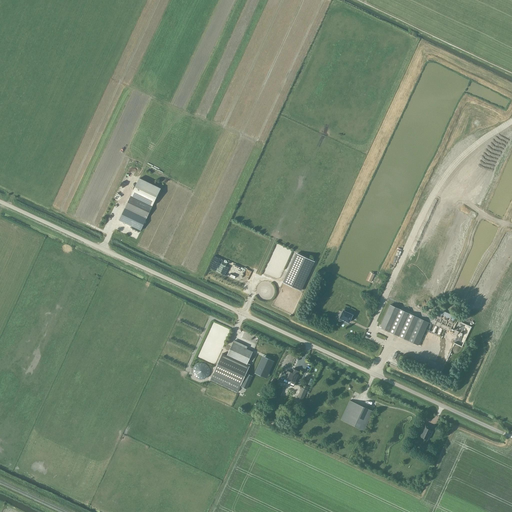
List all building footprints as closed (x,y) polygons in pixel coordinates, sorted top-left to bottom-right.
[(161,189),(139,178),(119,220),(141,231),(161,189)] [(284,281),(302,290),(314,262),(296,254),(284,281)] [(429,323),(390,305),(380,328),(418,345),(429,323)] [(339,317),(340,317),(340,318),(343,320),(344,320),(345,321),(346,321),(349,323),(353,315),(343,311),(342,314),(341,313),(339,317)] [(247,365),(253,352),(233,343),(227,356),(247,365)] [(250,366),(247,365),(227,356),(222,354),(213,373),(214,373),(212,377),(229,384),(228,385),(238,389),(240,385),(241,386),(250,366)] [(263,357),(255,373),(266,378),(274,362),(263,357)] [(300,372),(296,370),(296,371),(293,370),(291,373),(288,371),(286,375),(285,375),(285,376),(284,378),(291,382),(291,383),(295,385),(295,384),(295,383),(300,372)] [(247,374),(241,387),(247,389),(253,376),(247,374)] [(341,420),(364,431),(373,411),(350,401),(341,420)] [(425,424),(422,430),(423,430),(420,437),(427,440),(429,436),(430,436),(432,431),(429,430),(431,427),(425,424)]
